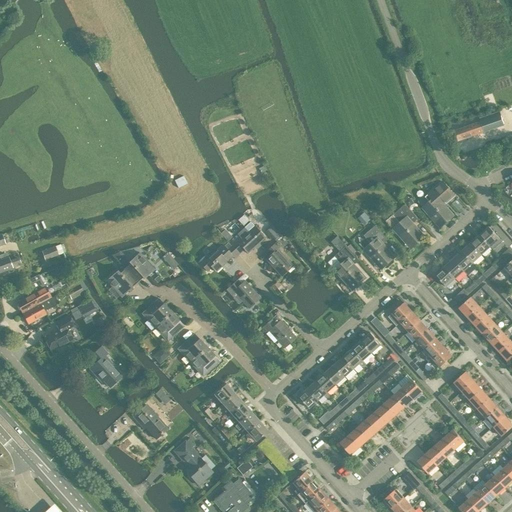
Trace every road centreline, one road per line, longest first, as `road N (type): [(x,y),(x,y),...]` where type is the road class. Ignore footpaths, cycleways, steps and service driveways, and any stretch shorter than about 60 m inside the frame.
road 1 (unclassified): [(0,345),(149,511)]
road 2 (tertiary): [(474,187),(446,169),(379,0)]
road 3 (residential): [(511,390),(407,273)]
road 4 (residential): [(273,393),(161,287)]
road 5 (residential): [(351,498),(268,404),(273,393)]
